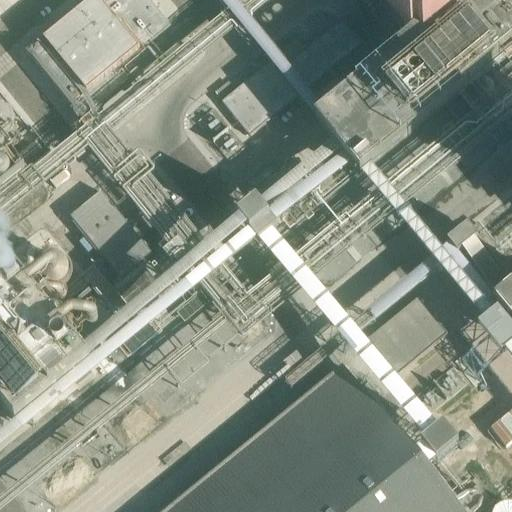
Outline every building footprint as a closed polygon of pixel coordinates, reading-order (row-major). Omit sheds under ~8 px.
[(117,71),(131,59),(169,28),(146,0),(96,0),(31,53),(30,52),(26,56),(27,57),(26,57),(79,122),(127,83),(117,71)] [(377,0),(421,46),(385,81),(432,129),(511,52),(511,50),(493,30),(511,11),(511,2),(509,0),(366,0),(371,5),(377,0)] [(221,105),(249,139),(361,47),(341,23),(305,53),(297,43),(221,105)] [(306,105),(318,119),(345,97),(334,83),(306,105)] [(511,135),(511,94),(494,94),(494,108),(477,107),(476,131),(484,131),(483,134),(511,135)] [(29,137),(1,103),(0,103),(0,120),(19,145),(29,137)] [(375,162),(392,149),(377,129),(360,141),(375,162)] [(0,196),(32,170),(19,154),(0,131),(0,196)] [(420,177),(402,166),(391,183),(409,195),(420,177)] [(70,221),(121,284),(152,258),(101,195),(70,221)] [(49,263),(53,285),(71,283),(68,261),(49,263)] [(0,275),(0,408),(16,428),(90,367),(9,267),(0,275)] [(378,321),(429,282),(419,268),(368,307),(378,321)] [(511,313),(511,294),(503,302),(511,313)] [(410,311),(379,338),(408,371),(449,334),(419,301),(409,309),(410,311)] [(458,511),(341,370),(167,511),(458,511)] [(469,398),(459,407),(473,423),(483,415),(469,398)] [(508,448),(511,444),(511,413),(493,431),(508,448)]
